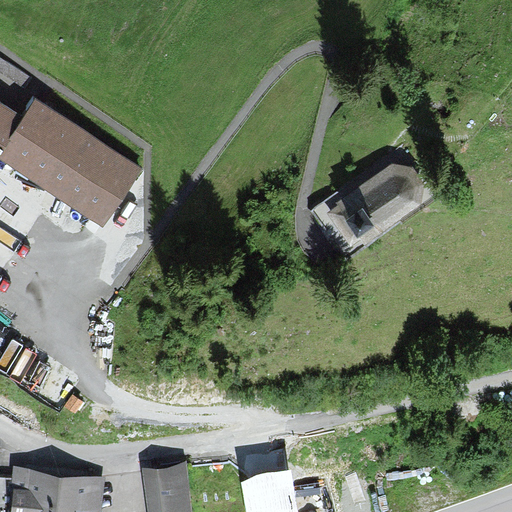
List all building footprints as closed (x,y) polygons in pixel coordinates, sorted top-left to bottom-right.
[(31,76),(0,56),(0,69),(24,86),(31,76)] [(0,153),(2,150),(105,218),(144,160),(41,92),(33,104),(28,112),(0,93),(0,153)] [(392,163),(340,199),(342,201),(330,210),(340,225),(351,240),(363,231),(365,234),(416,198),(419,181),(409,166),(392,163)] [(2,237),(27,250),(37,231),(12,218),(2,237)] [(246,455),(249,469),(288,462),(286,449),(246,455)] [(101,511),(106,472),(12,461),(11,472),(0,470),(0,511),(101,511)] [(153,468),(160,511),(203,511),(195,461),(153,468)] [(281,474),(262,478),(266,497),(285,493),(281,474)]
